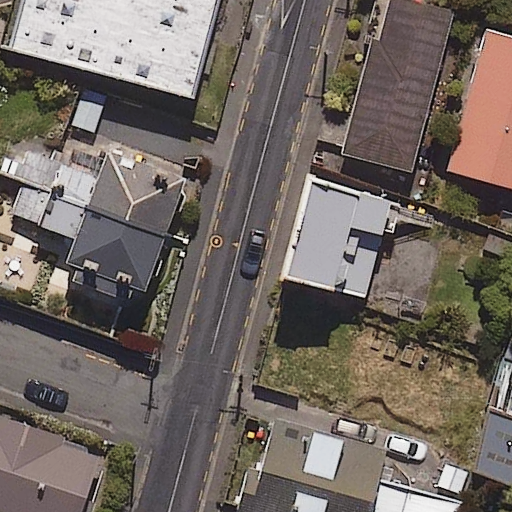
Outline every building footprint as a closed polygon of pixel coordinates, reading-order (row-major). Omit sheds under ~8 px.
[(214,0),(18,0),(6,42),(185,96),(214,0)] [(454,10),(422,0),(390,0),(378,43),(371,41),(339,147),(405,167),(454,10)] [(511,33),(485,26),(447,168),(511,185),(511,33)] [(93,172),(34,151),(11,213),(65,232),(53,269),(138,300),(182,177),(102,148),(93,172)] [(277,266),(360,292),(380,229),(390,232),(399,201),(307,172),(277,266)] [(511,384),(503,382),(475,471),(511,482),(511,384)] [(74,511),(99,451),(0,411),(0,510),(4,511),(74,511)] [(386,451),(272,416),(245,505),(268,511),(457,511),(460,505),(377,479),(386,451)]
